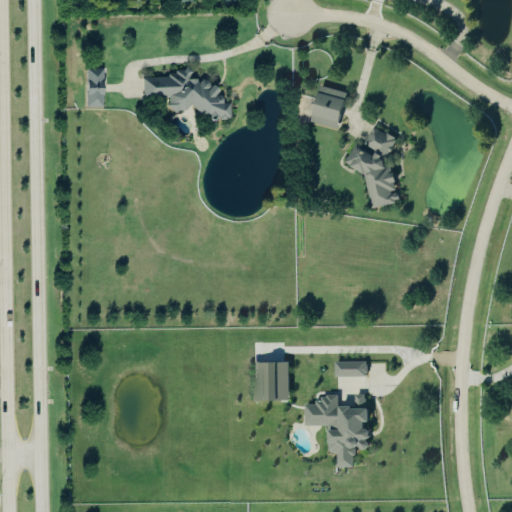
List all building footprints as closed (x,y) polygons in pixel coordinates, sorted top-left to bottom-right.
[(87,107),(104,107),(104,69),(87,69),(87,107)] [(144,98),(169,97),(169,102),(173,111),(180,111),(195,105),(198,114),(208,114),(212,122),(218,120),(222,120),(232,116),(231,103),(225,103),(219,88),(219,87),(211,87),(207,78),(198,82),(193,70),(182,70),(163,77),(144,78),(144,98)] [(349,92),(322,85),(312,122),(340,129),(349,92)] [(372,209),(396,204),(400,198),(397,186),(398,185),(394,168),(386,163),(385,157),(389,156),(398,143),(397,137),(388,132),(385,132),(376,127),(365,144),(379,153),(374,154),(358,144),(346,162),(365,174),(372,209)] [(337,377),(369,376),(369,361),(337,361),(337,377)] [(291,401),(291,362),(256,363),(256,401),(291,401)] [(330,425),(331,454),(339,454),(339,468),(356,467),(355,450),(371,449),(371,429),(369,429),(369,394),(356,394),(357,405),(339,405),(339,395),(319,396),(319,404),(307,404),(307,426),(330,425)]
